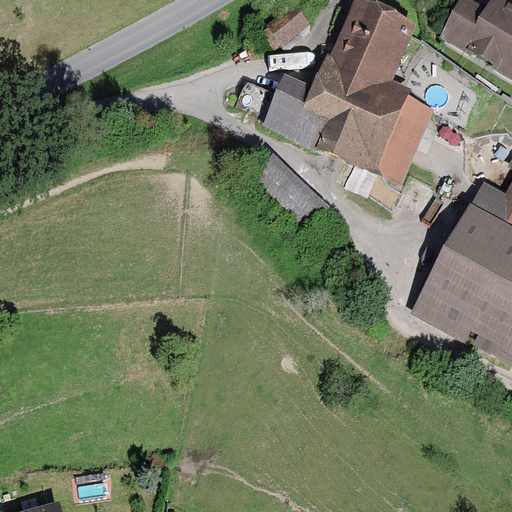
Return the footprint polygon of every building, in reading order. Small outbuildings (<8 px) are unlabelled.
[(468,16),(449,44),(511,86),(511,21),(494,10),(483,26),(468,16)] [(284,84),(264,128),(389,185),(418,121),(380,104),(409,41),(352,16),(315,98),(284,84)] [(290,17),(265,34),(275,50),(301,34),(290,17)] [(271,169),(248,193),(297,241),(320,218),(271,169)] [(480,198),(420,309),(511,358),(511,195),(504,211),(480,198)]
